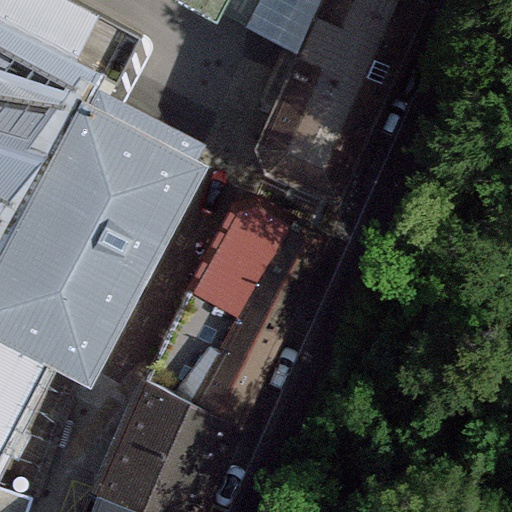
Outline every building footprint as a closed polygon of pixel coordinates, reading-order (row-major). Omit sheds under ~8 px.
[(81,0),(0,0),(0,332),(94,382),(224,114),(116,58),(132,26),(81,0)] [(203,0),(244,22),(256,0),(203,0)] [(412,25),(412,0),(324,0),(263,141),(271,170),(337,198),(412,25)] [(283,328),(326,231),(260,202),(232,207),(196,289),(283,328)] [(151,381),(237,419),(283,328),(196,289),(151,381)] [(0,511),(30,511),(34,502),(94,382),(0,332),(0,511)] [(195,511),(237,419),(151,381),(106,482),(172,511),(195,511)] [(172,511),(106,482),(96,511),(172,511)]
